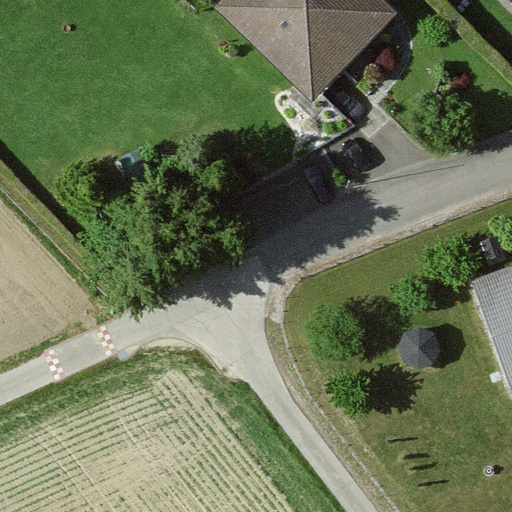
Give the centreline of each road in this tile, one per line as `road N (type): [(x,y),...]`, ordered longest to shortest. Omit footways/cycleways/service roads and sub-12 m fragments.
road 1 (residential): [(200,299),(511,170)]
road 2 (track): [(200,299),(363,511)]
road 3 (unclassified): [(0,391),(200,299)]
